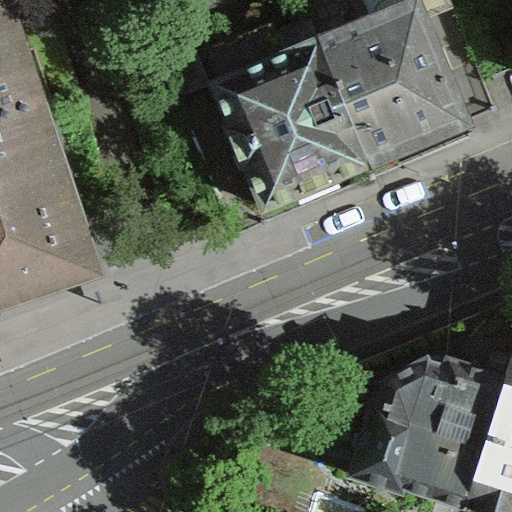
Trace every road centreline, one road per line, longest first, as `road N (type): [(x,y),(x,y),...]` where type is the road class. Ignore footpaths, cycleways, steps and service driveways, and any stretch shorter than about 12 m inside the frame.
road 1 (secondary): [(236,330),(511,215)]
road 2 (secondary): [(236,330),(0,406)]
road 3 (secondary): [(67,470),(236,330)]
